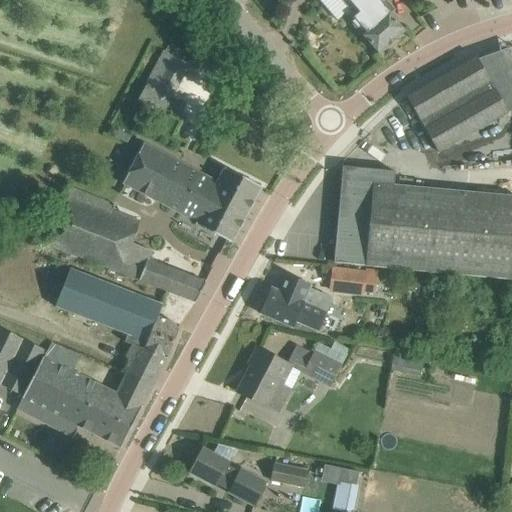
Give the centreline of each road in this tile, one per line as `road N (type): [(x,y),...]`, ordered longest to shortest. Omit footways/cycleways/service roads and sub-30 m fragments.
road 1 (unclassified): [(105,511),(301,166),(332,127)]
road 2 (unclassified): [(332,127),(433,46),(511,22)]
road 3 (unclassified): [(332,127),(240,0)]
